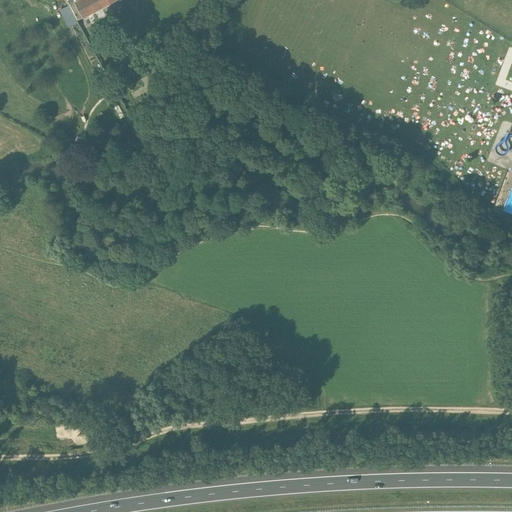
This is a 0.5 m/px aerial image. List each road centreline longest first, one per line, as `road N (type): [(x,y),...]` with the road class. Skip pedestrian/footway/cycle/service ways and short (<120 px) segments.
road 1 (track): [(0,461),(96,453),(196,426),(511,415)]
road 2 (motorway): [(511,480),(260,488),(81,511)]
